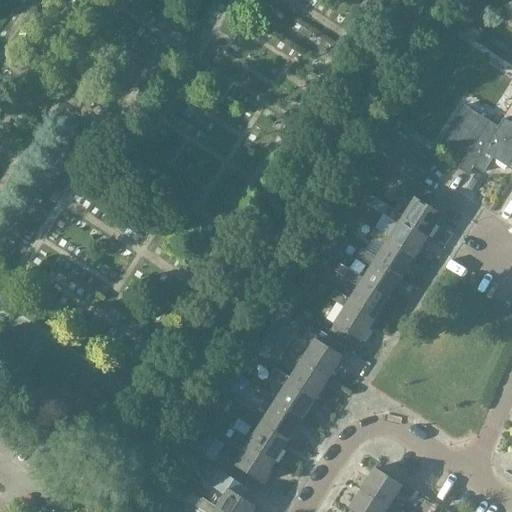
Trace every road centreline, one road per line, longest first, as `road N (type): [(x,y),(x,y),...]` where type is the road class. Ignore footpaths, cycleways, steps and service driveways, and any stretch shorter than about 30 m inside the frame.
road 1 (residential): [(305,511),(362,435),(399,434),(474,478)]
road 2 (unknown): [(362,435),(352,406),(434,244)]
